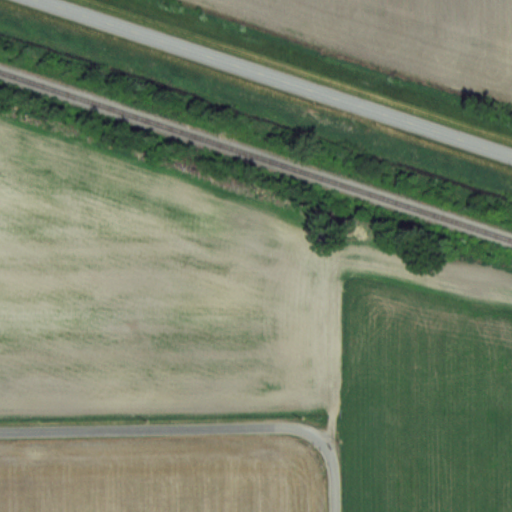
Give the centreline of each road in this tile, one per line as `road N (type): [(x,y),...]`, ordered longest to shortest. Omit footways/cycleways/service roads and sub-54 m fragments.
road 1 (secondary): [(511,156),(36,0)]
road 2 (residential): [(336,511),(329,456),(295,430),(0,432)]
